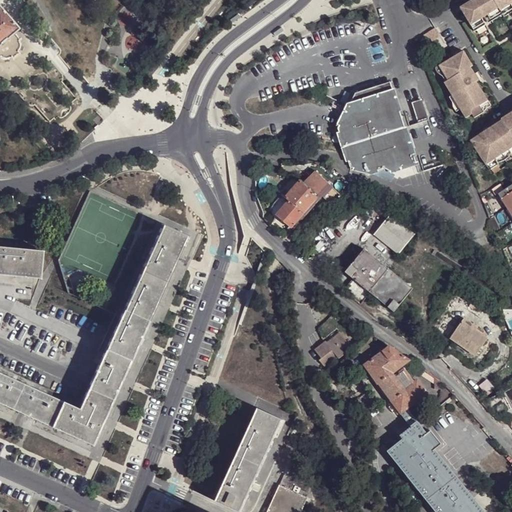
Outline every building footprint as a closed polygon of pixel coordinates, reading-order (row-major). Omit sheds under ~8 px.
[(475,0),(468,0),(459,6),(473,30),(485,24),(481,18),(484,16),(475,0)] [(494,0),(475,0),(484,16),(487,14),(490,20),(502,14),(494,0)] [(511,2),(511,0),(494,0),(502,14),(503,16),(511,11),(511,4),(511,3),(511,2)] [(16,30),(0,10),(0,43),(12,34),(16,30)] [(237,14),(230,20),(232,23),(240,17),(237,14)] [(282,27),(275,33),(277,36),(285,30),(282,27)] [(17,40),(12,34),(0,43),(0,56),(5,59),(9,57),(10,58),(17,53),(16,52),(19,46),(17,40)] [(446,73),(444,73),(447,79),(470,66),(473,65),(464,50),(441,64),(446,73)] [(446,73),(441,64),(436,67),(438,73),(442,75),(445,80),(447,79),(444,73),(446,73)] [(445,80),(444,81),(452,95),(475,81),(479,78),(475,72),(474,72),(470,66),(447,79),(445,80)] [(475,81),(452,95),(460,108),(465,117),(471,114),(473,117),(483,112),(479,105),(487,100),(479,86),(478,87),(475,81)] [(393,82),(359,93),(341,126),(354,167),(375,172),(387,167),(394,171),(419,162),(423,173),(447,165),(425,99),(414,103),(420,123),(408,128),(393,82)] [(460,108),(452,95),(449,96),(451,100),(452,105),(455,111),(460,108)] [(502,120),(511,136),(511,112),(501,119),(502,120)] [(485,165),(511,148),(511,136),(502,120),(488,129),(494,138),(489,141),(483,132),(470,140),(478,153),(475,155),(479,161),(482,159),(485,165)] [(488,129),(483,132),(489,141),(494,138),(488,129)] [(511,148),(485,165),(488,170),(511,155),(511,148)] [(321,196),(330,186),(318,173),(305,185),(301,182),(285,199),(281,195),(268,209),(290,229),(321,196)] [(496,199),(511,189),(511,179),(509,182),(506,178),(503,173),(486,183),(496,199)] [(330,186),(321,196),(331,205),(334,202),(336,203),(340,201),(344,200),(330,186)] [(505,215),(511,210),(511,189),(496,199),(505,215)] [(390,214),(373,235),(398,255),(415,235),(390,214)] [(187,233),(162,222),(140,271),(165,283),(187,233)] [(290,229),(283,237),(286,240),(293,232),(290,229)] [(354,305),(371,287),(392,265),(367,244),(347,267),(352,271),(336,290),(354,305)] [(0,245),(0,273),(40,277),(43,250),(0,245)] [(266,267),(269,270),(272,273),(280,264),(276,261),(274,259),(266,267)] [(396,307),(417,285),(392,265),(371,287),(396,307)] [(165,283),(140,271),(122,310),(148,321),(165,283)] [(148,321),(122,310),(104,350),(129,362),(148,321)] [(466,315),(452,335),(478,350),(490,333),(477,325),(479,321),(466,315)] [(327,343),(317,351),(323,360),(321,362),(325,369),(331,365),(339,359),(340,361),(354,350),(342,334),(328,345),(327,343)] [(393,374),(410,361),(389,347),(365,365),(378,384),(379,383),(393,374)] [(129,362),(104,350),(86,390),(111,402),(129,362)] [(27,384),(0,371),(0,403),(16,410),(27,384)] [(425,393),(417,380),(413,382),(404,371),(395,377),(393,374),(379,383),(392,401),(399,411),(400,413),(408,406),(425,393)] [(66,401),(27,384),(16,410),(54,428),(66,401)] [(111,402),(86,390),(79,407),(66,401),(54,428),(92,444),(111,402)] [(392,401),(389,403),(396,413),(399,411),(392,401)] [(408,406),(400,413),(411,428),(419,422),(417,419),(408,406)] [(257,408),(235,457),(261,469),(283,420),(257,408)] [(482,511),(435,450),(441,445),(432,433),(425,423),(434,416),(429,410),(417,419),(419,422),(411,428),(400,436),(403,440),(388,452),(435,511),(482,511)] [(425,423),(432,433),(433,429),(432,424),(433,420),(434,416),(425,423)] [(339,421),(345,433),(351,430),(346,418),(339,421)] [(235,457),(215,501),(239,511),(241,511),(261,469),(235,457)] [(511,482),(511,479),(508,475),(497,485),(502,490),(511,482)] [(300,511),(307,498),(279,486),(267,511),(300,511)]
